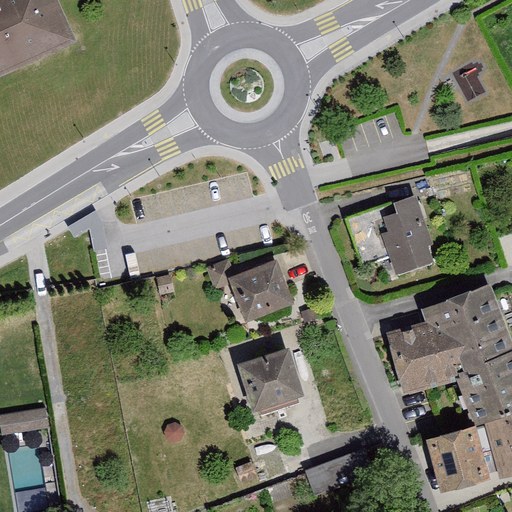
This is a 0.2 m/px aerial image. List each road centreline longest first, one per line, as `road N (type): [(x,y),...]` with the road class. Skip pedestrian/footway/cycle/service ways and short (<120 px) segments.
road 1 (residential): [(271,131),(429,511)]
road 2 (tertiary): [(0,227),(200,113)]
road 3 (tertiary): [(292,61),(405,0)]
